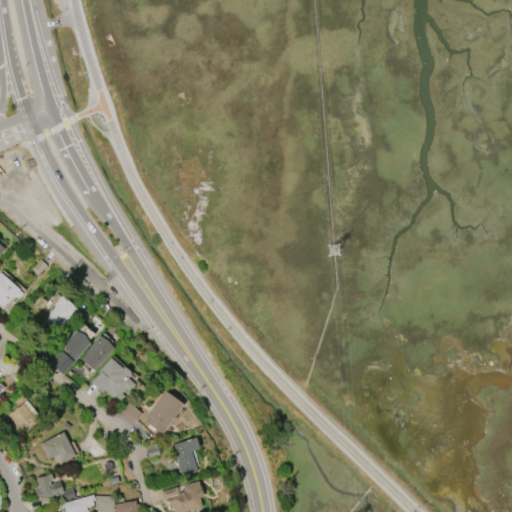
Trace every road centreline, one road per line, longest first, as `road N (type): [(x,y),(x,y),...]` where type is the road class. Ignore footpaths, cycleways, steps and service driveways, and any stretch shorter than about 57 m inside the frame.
road 1 (secondary): [(217,396),(48,110)]
road 2 (secondary): [(37,138),(110,261),(217,396)]
road 3 (residential): [(0,197),(137,327)]
road 4 (residential): [(0,327),(125,431)]
road 5 (secondary): [(217,396),(255,472),(262,511)]
road 6 (secondary): [(0,0),(28,119)]
